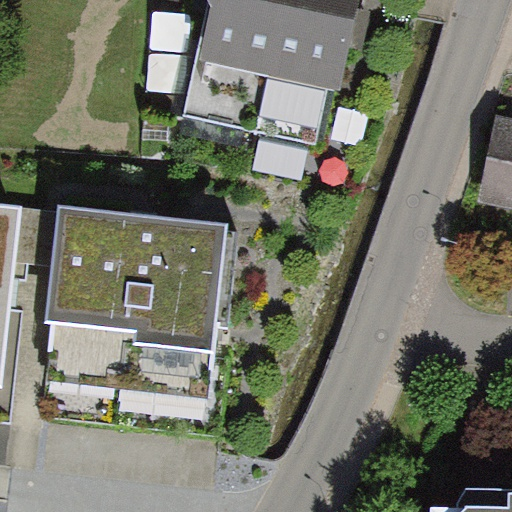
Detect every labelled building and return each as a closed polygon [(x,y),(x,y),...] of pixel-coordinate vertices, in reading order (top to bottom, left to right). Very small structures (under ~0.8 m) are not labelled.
[(187,122),(255,138),(286,0),(200,0),(199,5),(211,21),(187,122)] [(364,0),(286,0),(255,138),(316,152),(327,104),(340,107),(364,0)] [(511,121),(497,118),(479,206),(511,213),(511,121)] [(0,391),(18,220),(0,217),(0,391)] [(225,232),(64,219),(49,416),(209,428),(225,232)] [(0,461),(13,461),(14,421),(0,420),(0,461)]
